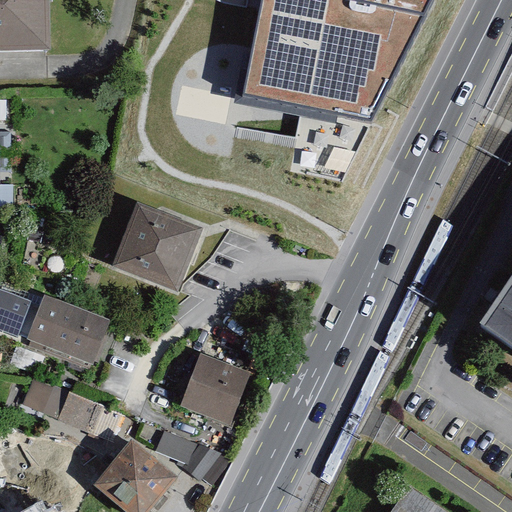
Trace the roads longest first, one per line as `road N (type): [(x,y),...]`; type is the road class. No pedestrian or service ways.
road 1 (secondary): [(501,0),(362,277)]
road 2 (residential): [(133,399),(160,353),(273,271),(362,277)]
road 3 (secondary): [(362,277),(245,511)]
